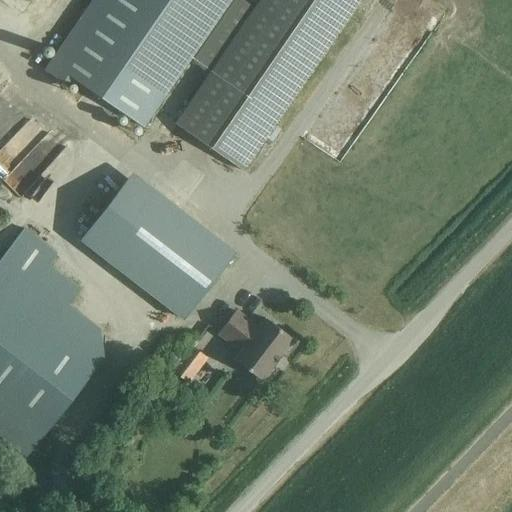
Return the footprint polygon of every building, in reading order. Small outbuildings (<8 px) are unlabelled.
[(190,60),(210,74),(175,124),(243,171),(361,0),(261,0),(256,8),(243,0),(97,0),(52,65),(143,128),(190,60)] [(0,179),(9,189),(27,172),(14,158),(0,171),(0,179)] [(132,173),(80,240),(183,319),(235,252),(132,173)] [(3,256),(0,259),(0,436),(26,457),(103,357),(99,329),(68,305),(78,292),(46,267),(56,254),(24,229),(3,256)] [(259,329),(237,312),(219,334),(241,351),(235,360),(261,381),(293,340),(266,319),(259,329)] [(204,350),(213,332),(196,324),(187,341),(204,350)] [(191,348),(172,373),(179,378),(198,353),(191,348)]
